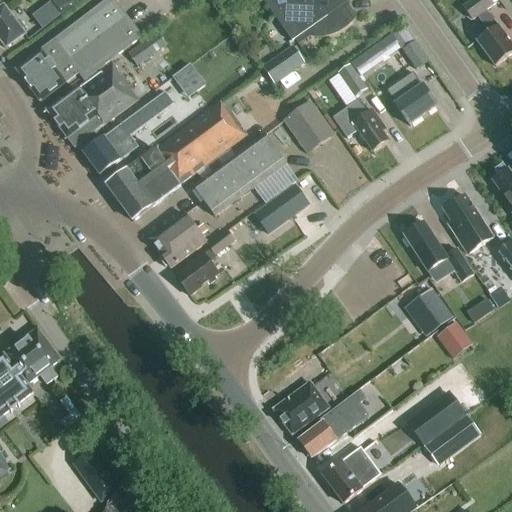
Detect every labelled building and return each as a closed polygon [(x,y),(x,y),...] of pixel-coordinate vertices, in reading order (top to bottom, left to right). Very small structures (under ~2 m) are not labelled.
[(47,0),(61,17),(82,0),(47,0)] [(260,0),(292,44),(307,34),(309,36),(315,36),(321,36),(328,35),(338,31),(342,28),(351,22),(342,10),(349,5),(345,0),(260,0)] [(472,21),(493,7),(488,0),(475,0),(463,9),(472,21)] [(39,104),(78,75),(84,83),(142,39),(114,2),(83,24),(82,22),(15,72),(39,104)] [(19,30),(15,24),(3,8),(0,9),(0,42),(5,50),(24,36),(19,30)] [(497,28),(491,19),(482,26),(488,34),(477,43),(495,68),(511,55),(511,47),(497,28)] [(404,29),(396,34),(406,49),(414,44),(404,29)] [(157,34),(128,55),(137,67),(166,46),(157,34)] [(396,47),(397,46),(391,38),(351,66),(357,74),(358,74),(361,78),(399,51),(396,47)] [(415,72),(428,63),(414,44),(406,49),(402,51),(415,72)] [(274,88),(305,66),(293,49),(261,70),(274,88)] [(135,101),(110,68),(77,93),(76,91),(46,113),(67,141),(81,130),(87,138),(135,101)] [(173,81),(181,92),(198,80),(189,69),(173,81)] [(367,92),(356,76),(343,84),(354,100),(367,92)] [(412,76),(386,94),(395,107),(409,128),(437,108),(423,87),(421,89),(412,76)] [(366,116),(359,106),(358,103),(332,121),(346,141),(358,133),(372,154),(388,143),(382,134),(385,132),(372,112),(366,116)] [(203,182),(222,167),(216,159),(247,136),(229,112),(226,113),(219,104),(173,138),(155,151),(155,152),(131,170),(128,172),(127,172),(106,187),(133,223),(179,188),(178,187),(196,174),(203,182)] [(307,155),(333,137),(309,104),(284,123),(307,155)] [(155,151),(173,138),(165,128),(157,134),(154,133),(148,138),(147,142),(137,149),(120,127),(82,155),(99,177),(123,159),(131,170),(155,152),(155,151)] [(222,167),(203,182),(193,189),(215,218),(284,167),(263,138),(222,167)] [(511,175),(508,171),(492,182),(502,196),(498,199),(511,218),(511,226),(511,227),(511,228),(511,175)] [(267,236),(301,212),(309,206),(295,187),(253,217),(267,236)] [(469,259),(494,242),(465,198),(442,213),(450,225),(448,227),(469,259)] [(171,270),(206,244),(185,215),(150,241),(160,255),(159,256),(159,262),(164,268),(170,270),(171,270)] [(424,225),(403,238),(427,274),(436,269),(444,281),(454,275),(461,287),(474,278),(457,251),(445,258),(424,225)] [(189,298),(217,277),(209,266),(217,260),(215,258),(235,244),(227,233),(206,249),(209,252),(174,278),(181,288),(181,292),(184,296),(188,297),(189,298)] [(511,274),(511,244),(498,254),(511,274)] [(511,296),(500,277),(488,284),(503,307),(511,301),(511,296)] [(425,340),(453,320),(431,291),(404,311),(425,340)] [(494,298),(473,311),(479,322),(501,310),(494,298)] [(465,318),(442,330),(458,360),(481,349),(465,318)] [(37,331),(3,357),(26,388),(39,378),(46,388),(57,380),(49,370),(60,362),(37,331)] [(32,395),(26,388),(3,357),(0,359),(0,432),(9,426),(4,419),(9,415),(7,414),(8,413),(9,414),(18,408),(17,406),(32,395)] [(292,437),(328,410),(309,385),(273,412),(292,437)] [(365,400),(359,392),(321,421),(323,425),(298,443),(304,451),(303,452),(308,458),(309,457),(311,461),(368,417),(359,405),(365,400)] [(448,396),(408,426),(424,448),(443,434),(465,418),(448,396)] [(425,453),(441,473),(483,443),(467,422),(425,453)] [(343,506),(362,492),(381,477),(353,440),(333,455),(340,464),(322,478),(343,506)] [(99,504),(121,488),(94,451),(72,466),(99,504)] [(0,483),(10,477),(8,474),(12,471),(0,454),(0,483)] [(398,487),(363,511),(414,511),(416,511),(398,487)]
